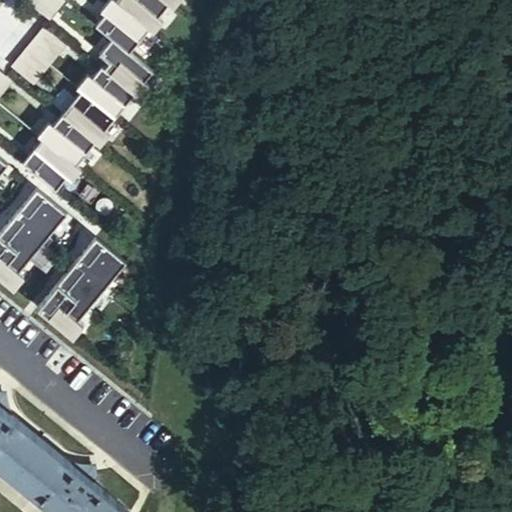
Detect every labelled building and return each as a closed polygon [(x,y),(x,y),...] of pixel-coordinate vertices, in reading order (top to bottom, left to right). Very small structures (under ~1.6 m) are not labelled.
[(38,0),(54,12),(63,0),(38,0)] [(149,26),(116,0),(106,0),(100,8),(105,12),(95,23),(111,36),(129,50),(149,26)] [(158,15),(168,2),(165,0),(116,0),(149,26),(153,30),(163,18),(158,15)] [(41,32),(29,46),(50,63),(62,49),(41,32)] [(129,50),(111,36),(98,52),(109,61),(104,68),(134,92),(139,96),(149,83),(144,79),(152,70),(129,50)] [(29,46),(17,61),(38,78),(50,63),(29,46)] [(104,68),(100,65),(92,75),(87,72),(76,85),(81,89),(114,116),(134,92),(104,68)] [(114,116),(81,89),(61,113),(95,140),(100,144),(109,133),(104,129),(114,116)] [(95,140),(61,113),(52,124),(48,121),(37,134),(75,165),(95,140)] [(75,165),(42,137),(21,162),(55,189),(66,176),(71,180),(80,169),(75,165)] [(36,187),(0,230),(0,255),(18,271),(66,212),(36,187)] [(95,236),(47,296),(77,320),(125,261),(95,236)] [(23,274),(18,271),(0,255),(0,276),(13,287),(23,274)] [(82,324),(77,320),(47,296),(37,308),(72,336),(82,324)] [(127,511),(129,511),(0,405),(0,457),(66,511),(127,511)]
